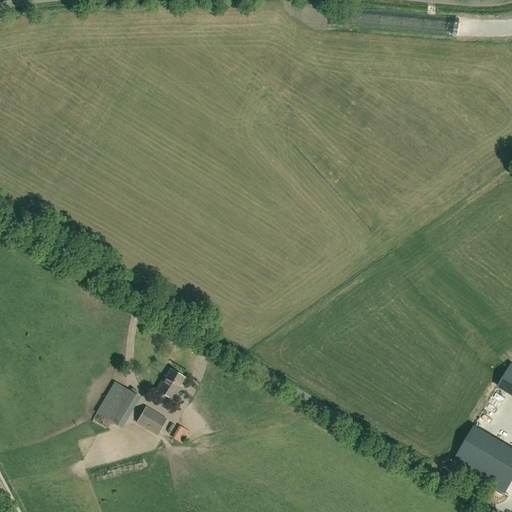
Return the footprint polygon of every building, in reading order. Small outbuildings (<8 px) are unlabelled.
[(178,389),(184,379),(170,370),(164,381),(163,380),(156,391),(172,401),(179,390),(178,389)] [(125,391),(105,422),(120,432),(140,400),(125,391)] [(157,436),(166,420),(146,408),(136,423),(157,436)] [(181,444),(188,432),(180,428),(173,440),(181,444)] [(511,452),(473,429),(453,462),(505,493),(511,480),(511,452)]
